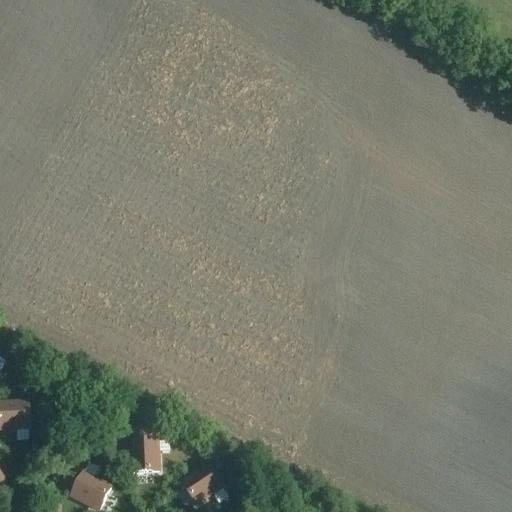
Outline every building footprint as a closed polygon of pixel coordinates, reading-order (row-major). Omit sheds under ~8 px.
[(0,431),(27,430),(26,404),(0,405),(0,431)] [(16,443),(28,442),(27,432),(15,432),(16,443)] [(160,457),(171,456),(170,442),(159,443),(160,457)] [(133,475),(159,474),(157,443),(131,444),(133,475)] [(84,473),(94,479),(97,472),(87,467),(84,473)] [(196,507),(222,490),(208,468),(182,485),(196,507)] [(97,511),(99,511),(111,489),(83,475),(71,498),(97,511)] [(218,507),(228,500),(224,492),(213,499),(218,507)]
